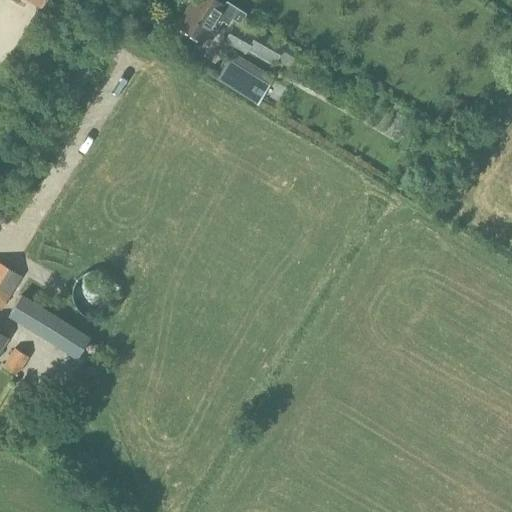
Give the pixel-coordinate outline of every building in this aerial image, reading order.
[(223,7),(212,0),(193,0),(176,27),(201,42),(208,31),(214,35),(222,22),(229,26),(234,19),(241,23),(247,14),(227,2),(223,7)] [(233,27),(229,34),(224,42),(245,54),(247,50),(273,65),(282,48),(257,33),(253,39),(233,27)] [(69,293),(69,295),(69,298),(70,300),(70,302),(71,304),(72,306),(73,308),(74,310),(75,312),(77,313),(78,315),(80,316),(82,317),(84,319),(86,319),(88,320),(91,321),(93,321),(95,321),(98,321),(100,320),(102,320),(104,319),(106,318),(108,317),(110,316),(112,314),(114,313),(115,311),(116,309),(118,307),(119,305),(119,303),(120,301),(120,299),(121,297),(121,294),(120,292),(120,290),(119,288),(119,285),(118,283),(117,281),(115,280),(114,278),(112,276),(110,275),(109,274),(107,273),(105,272),(103,271),(101,270),(98,270),(96,270),(94,270),(92,270),(90,270),(87,271),(85,271),(83,272),(81,273),(80,275),(78,276),(76,278),(75,279),(74,281),(73,283),(72,285),(71,287),(70,289),(70,291),(69,293)] [(0,310),(0,311),(11,294),(0,287),(0,310)] [(77,356),(88,337),(22,296),(10,315),(77,356)] [(16,375),(28,357),(14,348),(2,367),(16,375)] [(146,451),(155,432),(95,405),(87,423),(146,451)]
